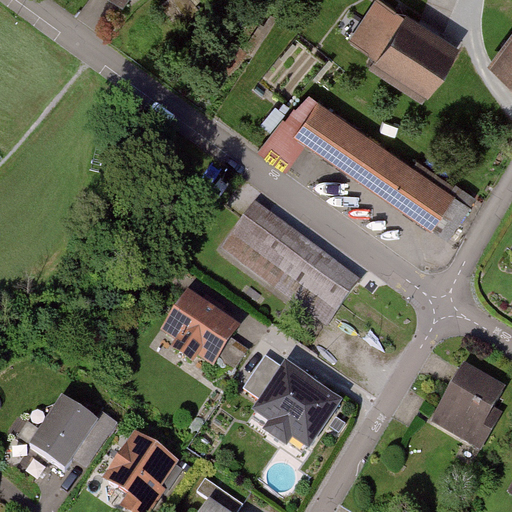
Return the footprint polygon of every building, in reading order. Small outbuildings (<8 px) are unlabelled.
[(457,50),(388,6),(362,46),(430,90),(457,50)] [(244,54),(226,38),(206,60),(224,76),(244,54)] [(511,47),(496,67),(511,79),(511,47)] [(298,134),(448,237),(475,198),(418,159),(412,167),(319,104),(298,134)] [(360,284),(257,208),(227,248),(331,324),(360,284)] [(243,333),(190,296),(159,340),(215,375),(243,333)] [(288,369),(254,423),(315,462),(349,407),(288,369)] [(507,391),(467,371),(437,428),(477,449),(507,391)] [(34,451),(71,475),(102,427),(65,403),(34,451)] [(156,511),(183,470),(135,439),(108,481),(133,496),(123,511),(156,511)]
